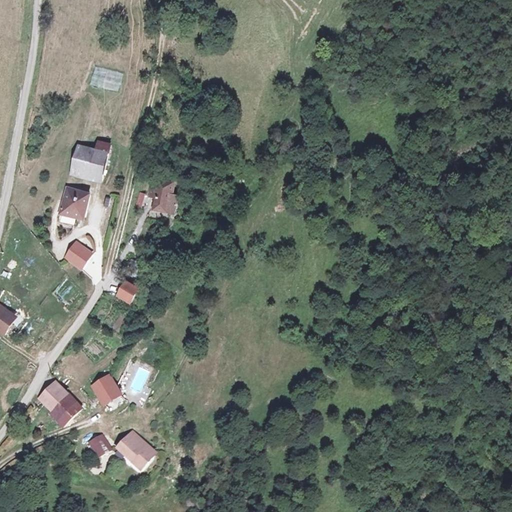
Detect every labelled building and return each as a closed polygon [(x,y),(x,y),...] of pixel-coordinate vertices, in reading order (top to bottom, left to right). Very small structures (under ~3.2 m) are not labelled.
[(99,183),(111,144),(97,140),(94,148),(77,143),(68,174),(99,183)] [(152,177),(148,197),(152,198),(150,210),(171,214),(178,183),(152,177)] [(66,185),(57,214),(82,222),(91,193),(66,185)] [(76,239),(62,257),(80,270),(93,252),(76,239)] [(130,304),(139,287),(123,279),(114,296),(130,304)] [(0,333),(4,336),(18,316),(0,303),(0,333)] [(115,374),(98,386),(110,403),(127,391),(115,374)] [(89,409),(61,381),(40,400),(68,429),(89,409)] [(168,454),(138,431),(123,450),(153,473),(168,454)] [(105,433),(93,443),(108,462),(121,452),(105,433)]
